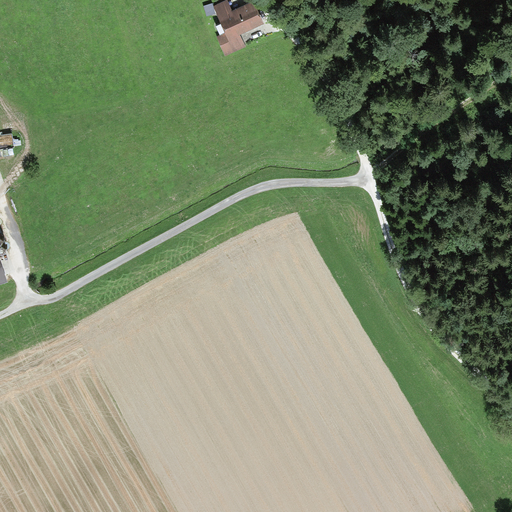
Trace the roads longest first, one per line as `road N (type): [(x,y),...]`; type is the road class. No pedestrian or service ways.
road 1 (track): [(511,406),(430,327),(401,276),(323,74),(259,0)]
road 2 (track): [(27,303),(54,296),(247,191),(368,181)]
road 3 (track): [(511,71),(366,175)]
